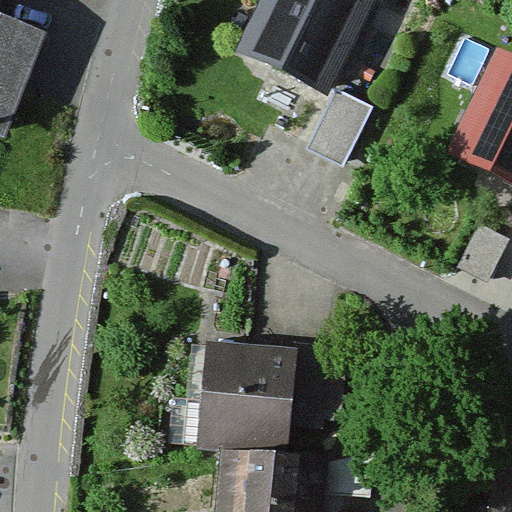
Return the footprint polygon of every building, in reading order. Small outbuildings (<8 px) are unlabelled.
[(264,0),(231,75),(327,118),(375,11),(351,0),(264,0)] [(0,145),(37,59),(0,43),(0,145)] [(445,188),(511,216),(511,77),(495,70),(445,188)] [(379,122),(337,103),(309,163),(350,183),(379,122)] [(322,350),(203,346),(199,463),(291,466),(292,420),(320,421),(322,350)] [(320,511),(320,479),(213,479),(213,511),(320,511)]
